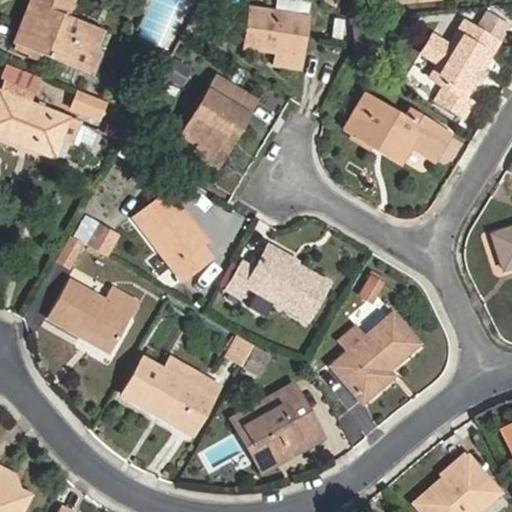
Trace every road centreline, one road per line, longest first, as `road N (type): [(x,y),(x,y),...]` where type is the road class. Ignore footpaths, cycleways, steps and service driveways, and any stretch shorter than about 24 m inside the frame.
road 1 (residential): [(0,371),(85,450),(204,510),(299,504),(390,457),(496,358)]
road 2 (residential): [(447,254),(294,176)]
road 3 (residential): [(511,137),(447,254)]
